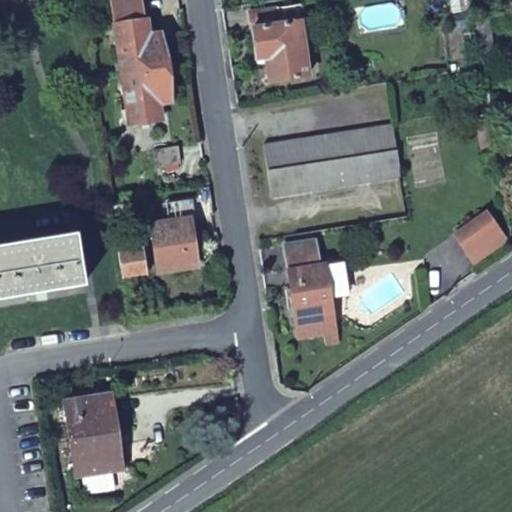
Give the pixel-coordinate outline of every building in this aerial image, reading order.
[(114,26),(122,77),(164,70),(160,39),(149,41),(146,21),(143,22),(139,0),(115,0),(105,2),(108,27),(114,26)] [(266,59),(270,83),(308,77),(299,24),(303,24),(301,6),(274,9),(249,14),(257,61),(266,59)] [(485,68),(486,75),(497,73),(490,20),(478,22),(485,68)] [(164,70),(122,77),(129,127),(160,122),(158,104),(169,103),(164,70)] [(321,93),(333,90),(331,79),(319,81),(321,93)] [(494,121),(481,122),(484,141),(497,139),(494,121)] [(273,199),(401,178),(393,126),(265,146),(273,199)] [(179,167),(176,149),(150,153),(153,171),(179,167)] [(499,231),(488,214),(456,236),(468,253),(499,231)] [(196,266),(189,221),(151,227),(158,272),(196,266)] [(74,237),(0,248),(0,300),(82,287),(74,237)] [(330,301),(325,267),(319,268),(315,242),(284,246),(296,318),(298,339),(335,334),(332,312),(330,301)] [(141,251),(118,255),(126,308),(150,304),(141,251)] [(341,264),(325,267),(330,301),(347,297),(341,264)] [(76,476),(119,469),(107,396),(66,403),(76,476)]
